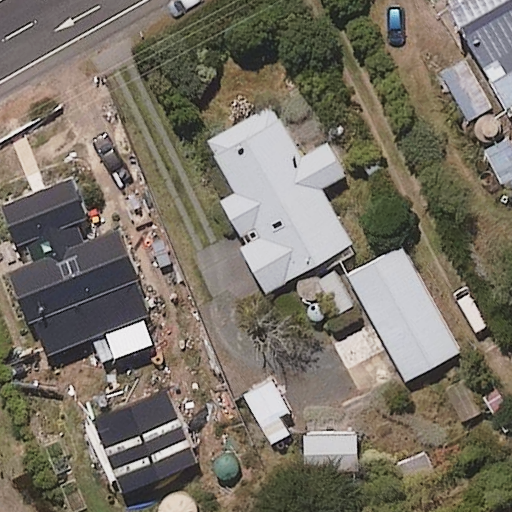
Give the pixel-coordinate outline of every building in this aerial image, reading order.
[(511,0),(447,0),(442,3),(506,113),(511,110),(511,0)] [(490,108),(466,62),(442,74),(466,120),(490,108)] [(283,127),(273,106),(208,139),(235,192),(220,200),(265,290),(351,247),(322,187),(345,176),(313,112),(283,127)] [(511,146),(508,139),(485,151),(511,202),(511,146)] [(2,210),(15,240),(24,236),(36,264),(28,269),(12,276),(48,359),(150,314),(113,230),(98,237),(72,179),(2,210)] [(459,351),(400,246),(345,276),(405,382),(459,351)] [(287,408),(271,377),(243,391),(259,422),(287,408)] [(198,465),(167,389),(92,420),(122,495),(198,465)] [(356,470),(355,421),(304,421),(305,471),(356,470)]
